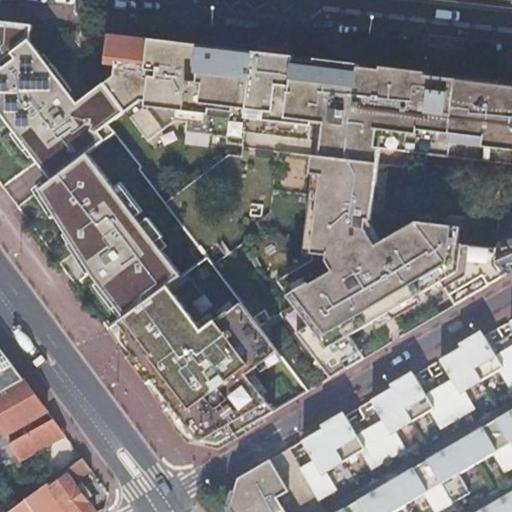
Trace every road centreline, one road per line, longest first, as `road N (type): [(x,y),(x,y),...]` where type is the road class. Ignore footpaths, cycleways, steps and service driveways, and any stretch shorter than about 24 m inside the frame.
road 1 (residential): [(171,494),(511,295)]
road 2 (primary): [(171,494),(0,279)]
road 3 (primary): [(244,0),(511,33)]
road 4 (primary): [(0,302),(144,509)]
